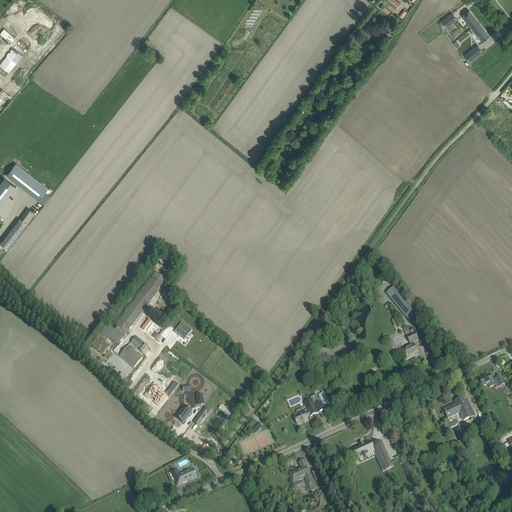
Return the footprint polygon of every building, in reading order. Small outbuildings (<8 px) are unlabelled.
[(383,0),(396,10),(401,4),(395,0),(383,0)] [(380,8),(388,14),(390,11),(383,5),(380,8)] [(472,29),(479,23),(469,10),(462,16),(472,29)] [(449,16),(442,21),(447,27),(453,22),(449,16)] [(447,27),(442,21),(439,23),(444,30),(447,27)] [(479,23),(472,29),(477,36),(478,35),(483,41),(489,36),(479,23)] [(1,34),(13,42),(17,37),(5,29),(1,34)] [(38,46),(25,37),(21,42),(39,55),(41,52),(36,48),(38,46)] [(13,47),(1,66),(12,73),(24,54),(13,47)] [(474,48),(464,56),(469,62),(479,55),(474,48)] [(435,60),(426,70),(440,83),(449,73),(435,60)] [(476,86),(470,92),(476,98),(482,92),(476,86)] [(499,98),(496,101),(498,103),(493,107),(496,110),(504,104),(499,98)] [(511,116),(511,113),(506,106),(484,124),(489,130),(505,118),(507,120),(511,116)] [(15,163),(6,175),(40,200),(49,188),(15,163)] [(5,178),(0,183),(0,205),(1,206),(16,187),(5,178)] [(20,219),(0,244),(5,248),(3,250),(5,252),(27,224),(35,213),(28,209),(21,219),(20,219)] [(158,290),(158,289),(166,280),(155,272),(148,282),(147,281),(116,324),(117,326),(115,330),(108,325),(92,346),(98,351),(99,351),(103,354),(109,346),(102,341),(106,336),(118,345),(124,336),(123,336),(124,335),(125,335),(158,290)] [(418,313),(395,286),(386,294),(409,321),(418,313)] [(182,323),(174,332),(184,340),(192,330),(182,323)] [(418,339),(415,333),(407,337),(411,346),(414,344),(413,342),(418,339)] [(136,337),(120,356),(131,366),(148,347),(136,337)] [(417,351),(414,344),(411,346),(408,347),(403,349),(407,358),(412,356),(412,355),(414,354),(413,353),(417,351)] [(490,374),(479,379),(480,381),(479,382),(481,385),(482,384),(482,386),(488,384),(490,387),(495,385),(494,384),(498,382),(500,386),(505,384),(501,375),(496,377),(496,378),(493,380),(490,374)] [(174,382),(165,394),(169,397),(178,385),(174,382)] [(329,385),(320,389),(322,393),(326,391),(331,389),(329,385)] [(154,388),(147,396),(159,405),(165,396),(160,392),(160,391),(155,386),(154,388)] [(294,415),(294,416),(294,417),(298,425),(298,424),(304,422),(307,420),(306,418),(310,416),(325,409),(333,405),(331,400),(326,391),(322,393),(316,396),(315,395),(311,397),(310,398),(311,400),(304,403),(307,411),(304,413),(298,415),(297,414),(296,414),(294,415)] [(456,404),(444,410),(449,419),(460,414),(464,422),(473,418),(463,397),(455,401),(456,404)] [(215,425),(216,424),(215,424),(216,423),(211,419),(210,420),(206,417),(206,418),(204,417),(211,407),(207,404),(197,417),(202,421),(198,427),(202,430),(201,430),(204,431),(208,434),(212,429),(214,431),(218,426),(215,425)] [(175,418),(183,424),(191,412),(184,406),(175,418)] [(483,419),(475,423),(478,429),(487,426),(483,419)] [(255,433),(261,427),(257,423),(251,429),(255,433)] [(361,445),(353,449),(354,451),(355,451),(359,458),(375,451),(377,455),(378,455),(383,466),(385,470),(393,467),(391,463),(383,446),(376,449),(374,445),(371,446),(369,441),(364,444),(362,445),(361,444),(361,445)] [(307,478),(305,479),(308,485),(310,490),(311,490),(313,491),(314,491),(315,490),(315,488),(315,487),(306,467),(309,466),(306,460),(299,463),(302,468),(294,472),(294,471),(289,473),(294,482),(298,481),(297,480),(306,476),(307,478)] [(177,470),(171,473),(177,486),(186,482),(186,480),(192,477),(192,479),(196,477),(193,469),(183,474),(183,475),(180,476),(177,470)]
